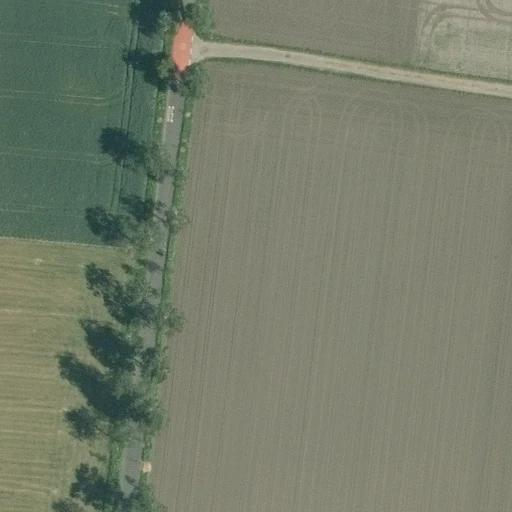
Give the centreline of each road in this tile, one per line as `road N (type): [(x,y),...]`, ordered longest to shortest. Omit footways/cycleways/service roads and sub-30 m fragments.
road 1 (unclassified): [(188,0),(125,511)]
road 2 (track): [(181,58),(511,90)]
